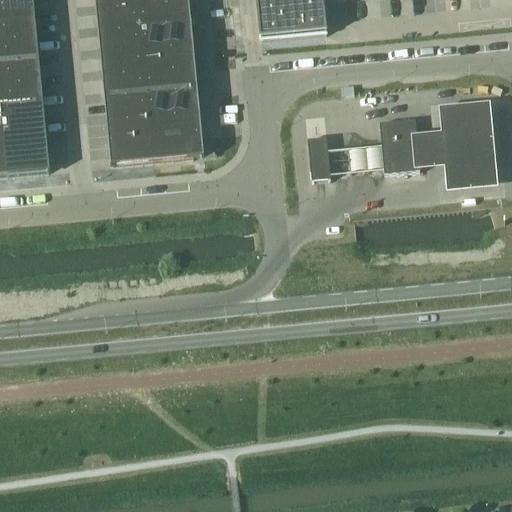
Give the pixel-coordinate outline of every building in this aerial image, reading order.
[(34,22),(32,0),(31,0),(0,0),(0,181),(7,181),(48,177),(46,154),(42,110),(40,88),(38,66),(36,44),(34,22)] [(192,52),(190,30),(188,8),(187,0),(93,0),(95,17),(98,39),(100,61),(102,83),(104,104),(106,126),(110,171),(152,167),(202,162),(198,118),(196,96),(194,74),(192,52)] [(511,0),(255,0),(260,46),(325,40),(322,6),(344,4),(366,2),(382,0),(511,0)] [(419,175),(444,172),(445,192),(446,198),(496,193),(496,188),(488,110),(439,114),(441,139),(415,142),(419,175)] [(415,142),(414,126),(378,129),(381,152),(383,176),(383,180),(419,177),(419,175),(414,175),(411,142),(415,142)] [(327,157),(325,144),(306,145),(310,187),(329,185),(329,181),(327,157)] [(383,176),(381,152),(327,157),(329,181),(383,176)]
